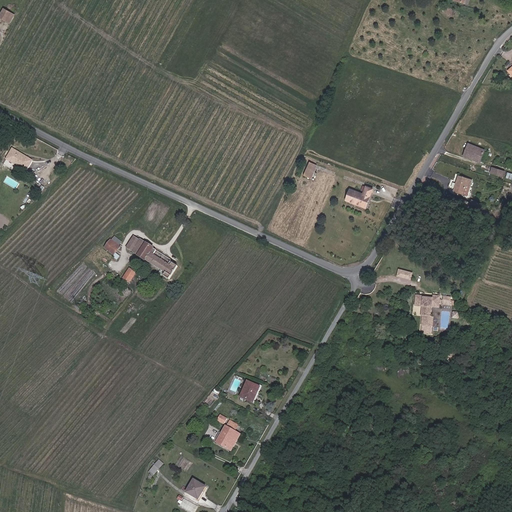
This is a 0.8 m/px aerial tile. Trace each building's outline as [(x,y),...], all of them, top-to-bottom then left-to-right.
[(0,12),(0,14),(6,18),(11,10),(4,6),(0,12)] [(6,18),(9,20),(14,11),(11,10),(6,18)] [(465,156),(482,162),(486,151),(468,146),(465,156)] [(27,171),(33,161),(21,154),(21,155),(19,154),(20,153),(13,149),(7,159),(27,171)] [(304,177),(313,180),(318,166),(309,163),(304,177)] [(465,185),(471,187),(473,181),(459,176),(453,191),(462,194),(465,185)] [(347,200),(365,208),(374,190),(368,187),(364,194),(352,189),(347,200)] [(470,206),(477,209),(480,201),(472,199),(470,206)] [(122,240),(114,234),(111,239),(110,239),(104,248),(113,254),(112,255),(117,258),(120,255),(116,252),(121,245),(120,244),(122,240)] [(159,256),(161,252),(133,234),(128,244),(126,243),(125,246),(160,268),(158,271),(169,278),(178,265),(173,261),(174,260),(165,254),(162,258),(159,256)] [(123,278),(129,282),(136,272),(129,268),(123,278)] [(413,279),(414,271),(399,269),(398,277),(413,279)] [(427,298),(416,297),(416,302),(420,303),(419,308),(424,309),(422,331),(429,332),(430,328),(433,329),(434,319),(431,318),(432,309),(433,300),(427,299),(427,298)] [(432,309),(439,309),(441,298),(433,297),(433,300),(432,309)] [(241,400),(253,405),(259,389),(247,385),(241,400)] [(225,425),(229,418),(221,414),(218,420),(225,425)] [(215,443),(228,451),(237,435),(226,428),(221,437),(219,435),(215,443)] [(228,451),(230,452),(239,435),(237,435),(228,451)] [(190,492),(203,498),(209,485),(196,479),(190,492)]
